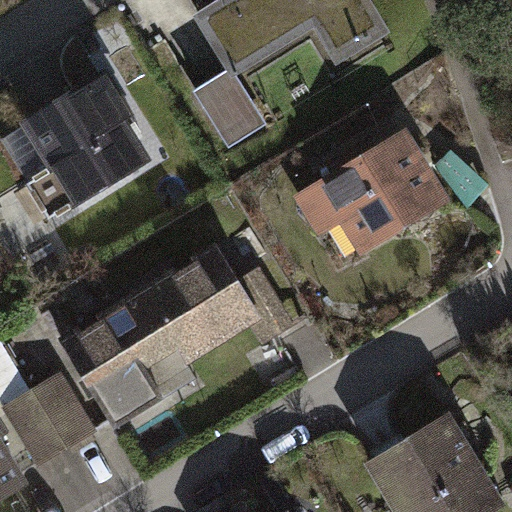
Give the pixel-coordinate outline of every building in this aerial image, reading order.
[(404,39),(379,0),(186,0),(235,76),(272,133),(281,128),(252,83),(309,46),(334,84),(404,39)] [(99,64),(11,120),(66,206),(154,151),(99,64)] [(403,125),(288,194),(312,234),(332,222),(352,255),(447,198),(403,125)] [(211,242),(101,311),(124,348),(142,337),(161,366),(253,308),(211,242)] [(60,367),(0,403),(37,464),(97,427),(60,367)] [(441,407),(355,462),(387,511),(476,511),(499,498),(441,407)] [(0,460),(0,495),(15,486),(0,460)]
